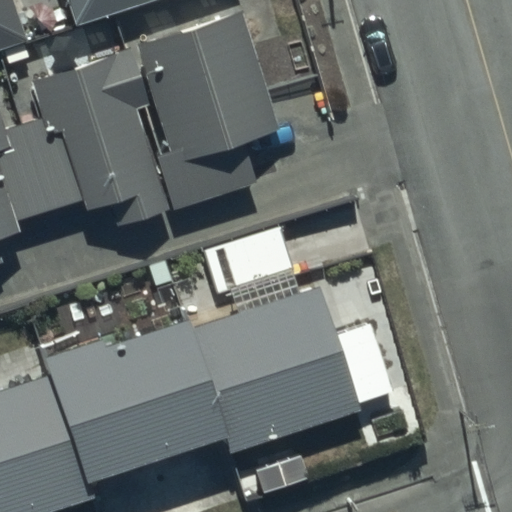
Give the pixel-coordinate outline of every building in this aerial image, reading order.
[(0,0),(0,50),(26,42),(12,0),(0,0)] [(60,0),(68,23),(142,0),(60,0)] [(130,46),(147,102),(162,149),(145,154),(163,206),(249,180),(235,136),(270,126),(236,14),(130,46)] [(147,102),(130,46),(19,80),(30,117),(0,126),(0,232),(9,230),(6,219),(76,197),(78,205),(97,199),(105,224),(163,206),(145,154),(140,139),(129,111),(147,102)] [(275,223),(194,246),(207,293),(288,269),(275,223)] [(31,376),(0,385),(0,511),(33,511),(83,497),(75,472),(209,431),(214,448),(353,406),(350,396),(380,387),(360,320),(323,331),(309,287),(181,326),(176,308),(25,354),(31,376)]
